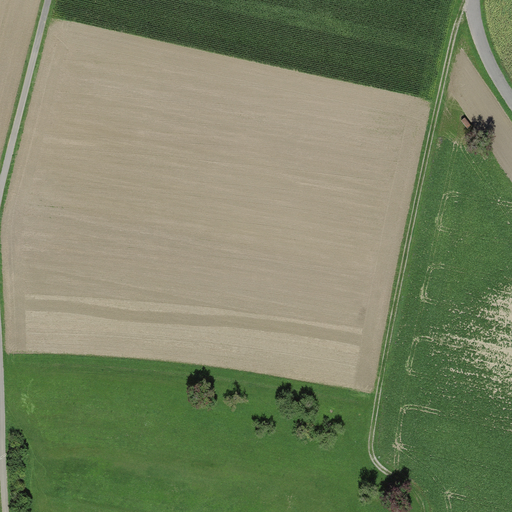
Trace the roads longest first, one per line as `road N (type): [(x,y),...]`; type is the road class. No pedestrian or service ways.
road 1 (track): [(469,0),(449,52),(372,438),(373,455),(407,485),(422,511)]
road 2 (track): [(49,0),(0,194)]
road 3 (track): [(0,339),(8,511)]
